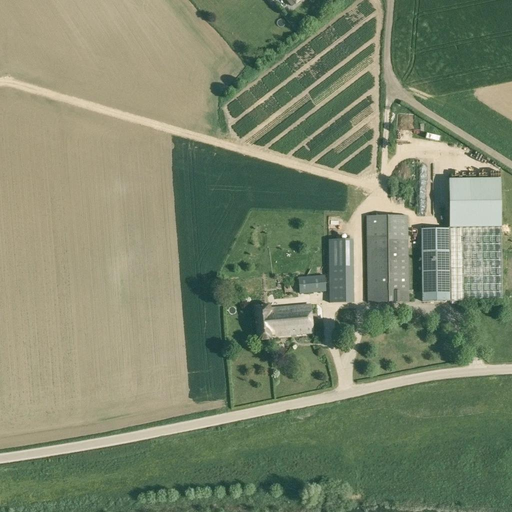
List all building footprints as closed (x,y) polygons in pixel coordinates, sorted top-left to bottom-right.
[(410,119),(410,110),(402,110),(402,125),(416,125),(416,119),(410,119)] [(425,171),(424,192),(434,192),(435,171),(425,171)] [(496,180),(448,181),(448,229),(497,229),(496,180)] [(366,216),(368,303),(409,302),(408,216),(366,216)] [(422,302),(502,301),(502,229),(497,229),(448,229),(422,230),(422,302)] [(329,239),(330,302),(353,302),(352,239),(329,239)] [(298,278),(299,294),(325,291),(324,276),(298,278)] [(277,325),(276,309),(271,309),(270,305),(255,306),(258,341),(271,340),(271,337),(270,337),(269,326),(277,325)] [(311,306),(276,309),(277,325),(269,326),(270,337),(271,337),(313,334),(311,306)]
